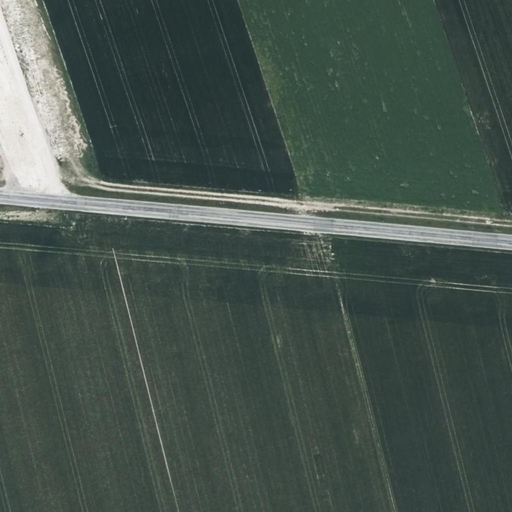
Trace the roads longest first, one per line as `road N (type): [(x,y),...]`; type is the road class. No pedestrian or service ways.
road 1 (tertiary): [(511,242),(0,196)]
road 2 (track): [(0,22),(61,201)]
